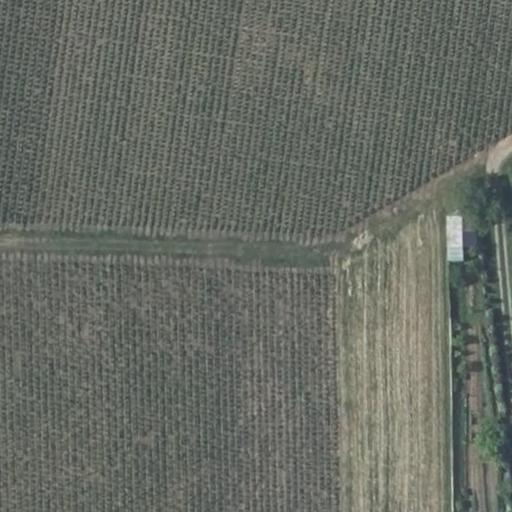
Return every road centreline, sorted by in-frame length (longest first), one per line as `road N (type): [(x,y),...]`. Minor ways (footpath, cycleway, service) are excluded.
road 1 (track): [(0,248),(316,252),(511,154)]
road 2 (track): [(492,164),(511,391)]
